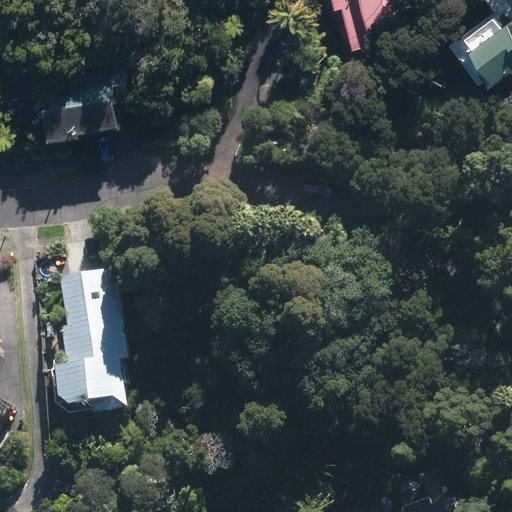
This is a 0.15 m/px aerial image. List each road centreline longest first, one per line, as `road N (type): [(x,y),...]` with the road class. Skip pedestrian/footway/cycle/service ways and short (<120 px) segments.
road 1 (residential): [(343,220),(247,186),(201,179),(0,203)]
road 2 (residential): [(343,220),(511,224)]
road 3 (residential): [(511,348),(460,266),(401,244)]
